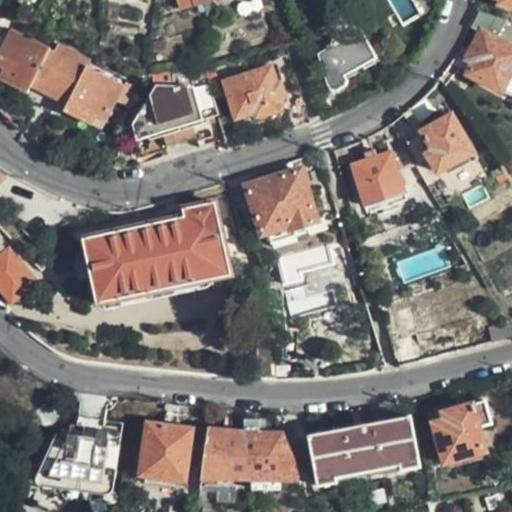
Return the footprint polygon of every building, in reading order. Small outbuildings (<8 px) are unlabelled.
[(511,73),(511,41),(479,25),(461,59),(469,64),(463,74),(501,94),(511,73)] [(29,85),(47,49),(8,29),(0,44),(0,68),(2,69),(0,73),(0,79),(25,93),(29,85)] [(342,76),(373,58),(359,32),(320,53),(323,62),(316,65),(325,83),(330,89),(331,90),(335,90),(338,89),(342,87),(343,83),(343,81),(342,76)] [(51,51),(47,49),(29,85),(65,104),(61,111),(89,125),(94,116),(103,121),(121,85),(84,67),(87,59),(56,42),(51,51)] [(280,102),(270,67),(221,82),(233,120),(251,114),(255,118),(277,113),(280,102)] [(195,124),(218,115),(211,98),(197,103),(186,71),(166,75),(169,82),(153,88),(130,124),(136,142),(162,133),(167,147),(199,136),(195,124)] [(437,79),(423,94),(430,105),(447,93),(437,79)] [(307,123),(301,103),(285,110),(290,129),(307,123)] [(470,153),(451,117),(421,133),(430,152),(424,155),(434,172),(470,153)] [(404,194),(390,152),(377,155),(375,148),(360,153),(361,160),(349,164),(363,206),(404,194)] [(312,222),(297,171),(244,188),(258,234),(289,225),(290,230),(312,222)] [(95,303),(229,275),(213,202),(180,210),(182,218),(82,239),(86,261),(90,277),(95,303)] [(344,242),(309,253),(312,268),(349,257),(344,242)] [(0,290),(10,303),(34,281),(8,248),(4,251),(0,245),(0,290)] [(419,276),(451,265),(444,245),(401,259),(403,265),(414,261),(419,276)] [(90,277),(86,261),(74,264),(77,280),(90,277)] [(493,345),(511,339),(511,334),(505,322),(488,327),(493,345)] [(421,328),(422,345),(449,345),(448,327),(421,328)] [(256,350),(258,376),(273,377),(272,348),(256,350)] [(484,452),(478,426),(489,422),(482,401),(441,413),(443,420),(432,423),(444,464),(484,452)] [(418,466),(408,417),(308,436),(318,486),(335,482),(335,477),(398,463),(399,470),(418,466)] [(245,431),(249,478),(299,478),(281,434),(260,433),(258,420),(243,419),(245,431)] [(182,480),(190,429),(169,426),(146,423),(139,475),(182,480)] [(121,426),(47,426),(47,490),(121,490),(121,426)] [(228,430),(206,429),(200,479),(249,478),(245,431),(228,430)]
